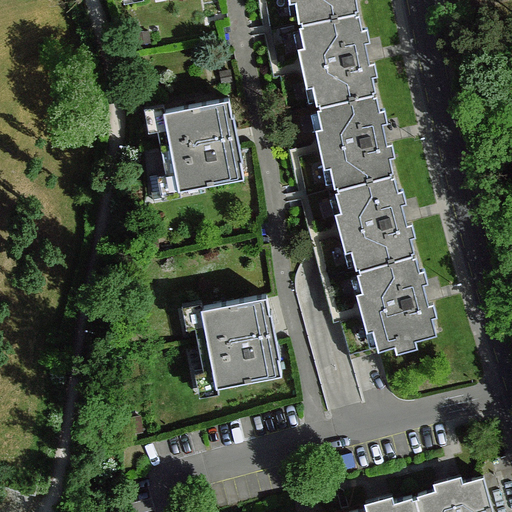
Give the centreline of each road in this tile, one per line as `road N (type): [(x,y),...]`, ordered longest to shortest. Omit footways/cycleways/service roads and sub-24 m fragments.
road 1 (track): [(53,511),(113,176),(118,74),(90,0)]
road 2 (secondary): [(511,359),(462,189),(421,0)]
road 3 (residential): [(511,389),(163,482)]
